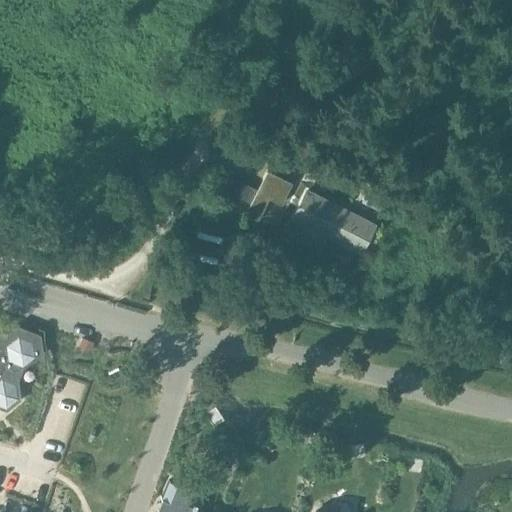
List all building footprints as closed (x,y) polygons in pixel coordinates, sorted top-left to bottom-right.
[(291,183),(266,171),(244,213),(257,220),(268,199),(280,205),(291,183)] [(300,222),(292,236),(319,249),(326,235),(359,251),(372,224),(306,191),(293,218),(300,222)] [(20,366),(22,366),(34,356),(32,340),(17,335),(4,345),(5,346),(0,347),(0,406),(5,409),(18,399),(16,383),(14,382),(20,366)] [(70,383),(83,352),(70,347),(57,378),(70,383)] [(140,373),(130,405),(143,409),(153,377),(140,373)] [(43,429),(57,433),(65,398),(50,395),(43,429)] [(251,399),(249,411),(264,413),(266,401),(251,399)] [(112,452),(126,457),(139,425),(125,419),(112,452)] [(243,429),(238,445),(273,456),(278,440),(243,429)] [(489,472),(493,452),(464,446),(461,467),(489,472)] [(35,449),(29,464),(61,476),(66,461),(35,449)] [(303,489),(312,468),(295,461),(286,482),(303,489)] [(450,461),(442,475),(459,485),(467,471),(450,461)] [(394,483),(396,468),(383,467),(382,481),(394,483)] [(223,497),(232,497),(233,468),(223,468),(223,497)] [(116,491),(119,477),(85,469),(82,483),(116,491)] [(319,471),(313,484),(326,489),(331,475),(319,471)] [(352,473),(349,509),(365,510),(367,491),(378,492),(379,475),(352,473)] [(32,497),(29,507),(48,511),(54,489),(24,482),(21,494),(32,497)] [(427,511),(452,511),(459,492),(437,484),(427,511)] [(477,511),(482,500),(468,495),(461,511),(477,511)] [(511,511),(511,497),(507,496),(501,511),(511,511)] [(75,499),(71,511),(107,511),(108,509),(75,499)]
